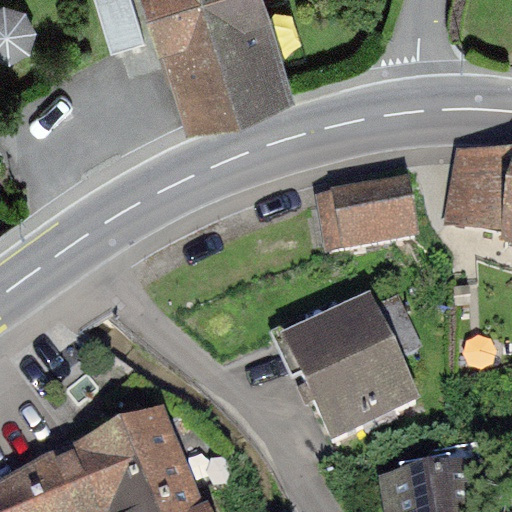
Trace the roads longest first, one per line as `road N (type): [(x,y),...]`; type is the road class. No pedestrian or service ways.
road 1 (primary): [(86,238),(241,156),(336,126),(425,111)]
road 2 (residential): [(86,238),(142,310),(275,440),(320,511)]
